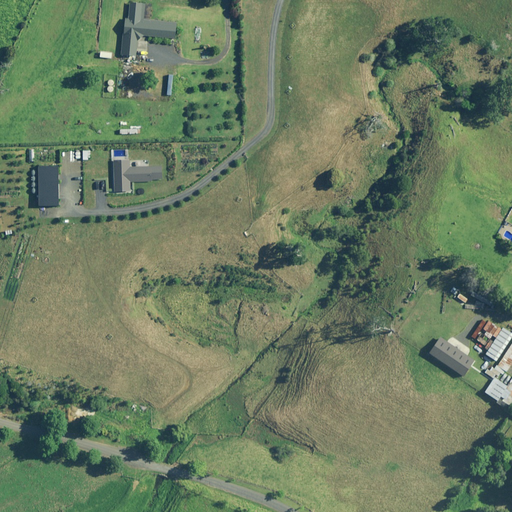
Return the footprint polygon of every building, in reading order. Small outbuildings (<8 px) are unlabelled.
[(145,4),(131,2),(130,18),(126,18),(122,55),(137,56),(139,39),(145,35),(176,39),(178,23),(143,19),(145,4)] [(131,167),(130,160),(114,160),(115,192),(132,191),(131,182),(153,182),(153,180),(163,179),(163,166),(131,167)] [(60,206),(60,167),(40,167),(41,206),(60,206)] [(483,334),(490,339),(498,328),(490,323),(483,334)] [(511,335),(511,332),(503,327),(486,354),(496,361),(511,335)] [(488,341),(480,336),(477,340),(485,345),(488,341)] [(476,361),(442,338),(431,354),(465,377),(476,361)] [(496,374),(499,376),(500,374),(503,376),(505,372),(506,372),(511,363),(511,343),(497,365),(497,366),(495,369),(490,365),(485,372),(493,378),(496,374)] [(497,403),(502,406),(506,409),(509,404),(505,401),(511,390),(511,389),(495,377),(485,392),(498,401),(497,403)]
